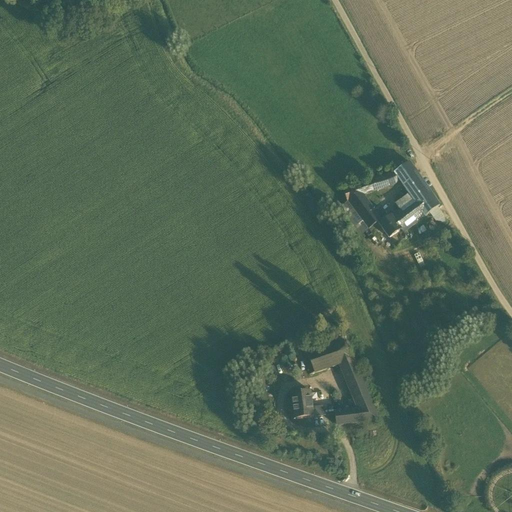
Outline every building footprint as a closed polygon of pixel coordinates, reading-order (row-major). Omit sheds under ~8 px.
[(394,174),(399,181),(407,175),(413,167),(409,163),(394,174)] [(419,177),(413,167),(407,175),(399,181),(404,187),(419,177)] [(398,184),(399,181),(394,174),(343,192),(347,203),(349,202),(364,196),(398,184)] [(440,206),(419,177),(404,187),(409,195),(416,205),(425,218),(430,214),(438,208),(440,206)] [(395,204),(400,210),(403,214),(416,205),(409,195),(395,204)] [(364,196),(349,202),(369,230),(382,220),(364,196)] [(359,237),(369,230),(349,202),(339,208),(350,223),(349,225),(359,237)] [(425,218),(416,205),(403,214),(400,210),(391,217),(401,231),(404,234),(406,232),(425,218)] [(448,225),(438,208),(430,214),(436,222),(448,225)] [(379,225),(389,239),(401,231),(391,217),(379,225)] [(424,226),(416,230),(420,236),(427,232),(424,226)] [(420,269),(425,267),(418,254),(414,256),(420,269)] [(315,374),(340,365),(353,360),(345,341),(307,354),(315,374)] [(340,365),(359,410),(379,421),(353,360),(340,365)] [(291,394),(295,420),(314,418),(313,408),(310,391),(291,394)] [(313,408),(314,418),(324,416),(323,407),(313,408)] [(336,426),(379,421),(359,410),(335,413),(336,426)]
